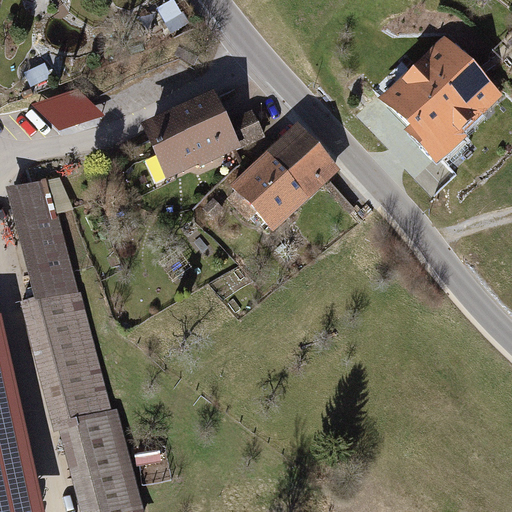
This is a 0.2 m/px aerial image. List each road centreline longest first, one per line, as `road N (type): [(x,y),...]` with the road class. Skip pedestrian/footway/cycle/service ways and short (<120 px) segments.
road 1 (tertiary): [(263,58),(511,337)]
road 2 (track): [(57,511),(8,312),(0,214)]
road 3 (residential): [(263,58),(108,133),(27,149),(0,146)]
